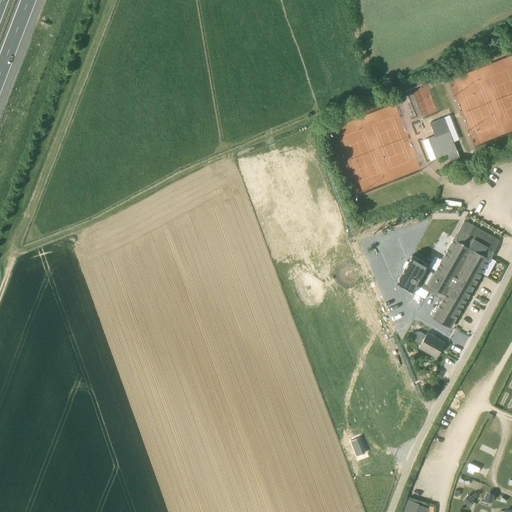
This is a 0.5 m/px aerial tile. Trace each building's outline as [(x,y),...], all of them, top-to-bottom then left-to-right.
[(412,88),(423,83),(421,78),(410,82),(412,88)] [(457,150),(455,145),(444,117),(430,123),(435,136),(428,138),(436,158),(457,150)] [(500,241),(464,221),(435,272),(428,268),(420,281),(432,287),(429,292),(443,300),(433,317),(451,327),(482,271),(500,241)] [(437,358),(440,352),(445,343),(427,332),(426,335),(419,332),(418,331),(416,332),(414,333),(413,334),(412,336),(412,338),(413,340),(414,341),(420,345),(419,348),(437,358)] [(374,457),(355,464),(356,468),(375,461),(374,457)] [(408,500),(403,511),(415,511),(419,504),(408,500)]
